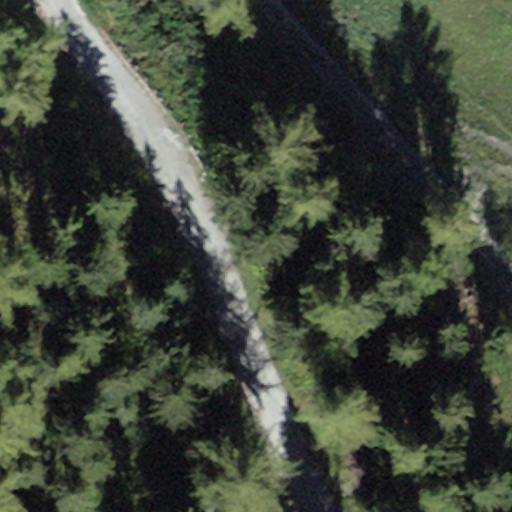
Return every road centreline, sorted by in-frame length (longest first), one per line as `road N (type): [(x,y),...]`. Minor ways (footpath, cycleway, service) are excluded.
road 1 (track): [(54,0),(169,183),(323,511)]
road 2 (track): [(264,0),(511,291)]
